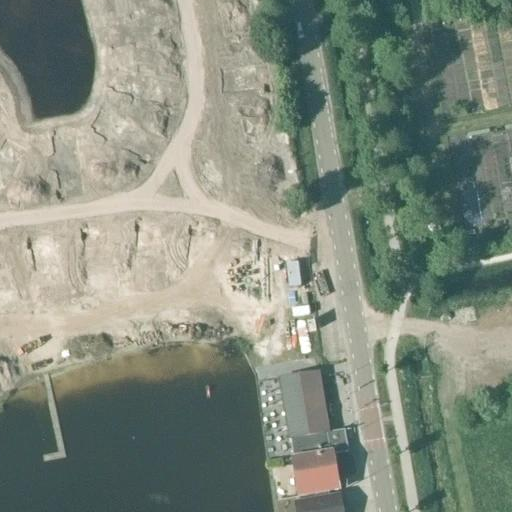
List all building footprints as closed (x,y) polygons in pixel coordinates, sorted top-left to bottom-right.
[(160,15),(109,28),(115,48),(165,34),(160,15)] [(124,73),(119,92),(170,105),(175,86),(124,73)] [(110,117),(100,134),(146,160),(156,143),(110,117)] [(75,141),(55,144),(61,196),(81,193),(75,141)] [(5,147),(0,155),(0,195),(22,157),(5,147)] [(139,227),(139,283),(159,283),(159,227),(139,227)] [(105,230),(85,233),(93,288),(112,286),(105,230)] [(194,231),(186,286),(206,289),(214,234),(194,231)] [(51,240),(31,245),(46,299),(65,294),(51,240)] [(0,256),(0,314),(1,316),(20,309),(0,256)] [(348,453),(348,452),(344,432),(329,435),(319,374),(278,381),(288,441),(291,441),(295,461),(292,461),(299,499),(301,511),(342,511),(340,498),(329,500),(328,494),(339,492),(331,456),(348,453)]
